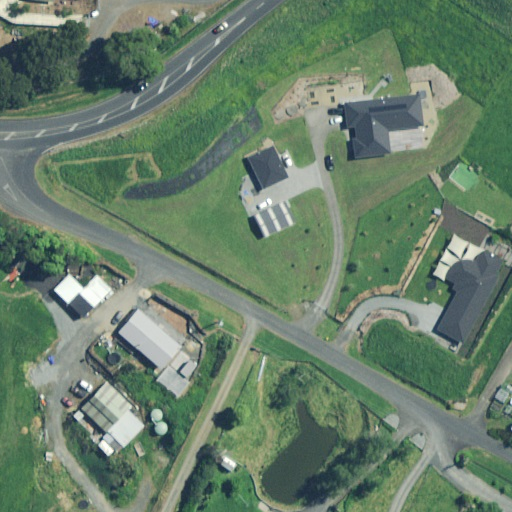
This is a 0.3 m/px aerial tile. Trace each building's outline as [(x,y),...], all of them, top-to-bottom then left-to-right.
[(347,129),(352,129),(353,140),(350,141),(353,159),(390,154),(386,132),(423,126),(418,94),(343,104),(347,129)] [(502,261),(482,250),(475,262),(456,252),(443,277),(461,287),(438,330),(462,343),(497,277),(494,275),(502,261)] [(111,290),(97,276),(69,303),(82,317),(111,290)] [(180,347),(138,310),(118,333),(160,369),(180,347)] [(131,406),(107,383),(82,409),(108,434),(97,445),(112,459),(144,426),(127,410),(131,406)] [(236,464),(224,456),(219,464),(230,472),(236,464)] [(44,483),(37,491),(51,504),(58,496),(44,483)]
